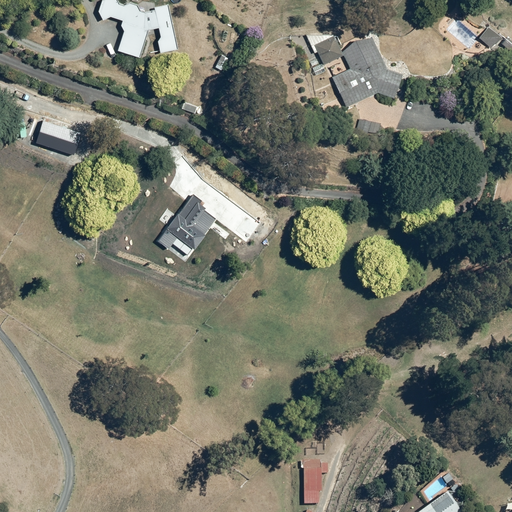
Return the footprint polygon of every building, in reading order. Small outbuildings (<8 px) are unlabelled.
[(157,43),(157,44),(159,53),(176,50),(169,5),(152,8),(153,11),(148,12),(147,12),(146,12),(145,12),(144,12),(143,12),(142,12),(141,11),(140,11),(139,10),(138,9),(138,8),(137,7),(137,6),(136,6),(135,5),(134,4),(133,4),(132,4),(131,3),(130,3),(129,3),(128,3),(127,4),(126,4),(125,4),(124,5),(123,5),(122,5),(121,5),(121,4),(120,4),(119,4),(119,3),(118,3),(118,2),(117,1),(117,0),(116,0),(103,0),(103,1),(102,1),(101,2),(101,3),(100,3),(100,4),(99,5),(99,6),(98,7),(98,8),(98,9),(98,10),(98,11),(98,12),(102,21),(110,17),(122,21),(121,22),(121,23),(120,23),(120,24),(120,25),(120,26),(120,27),(121,27),(121,28),(121,29),(122,29),(122,30),(123,31),(123,32),(123,33),(122,33),(117,51),(139,58),(147,31),(158,29),(159,38),(159,39),(158,39),(158,40),(158,41),(157,41),(157,42),(157,43)] [(386,70),(371,35),(342,48),(337,36),(305,35),(316,58),(309,61),(315,76),(326,71),(330,81),(332,80),(345,107),(377,93),(394,98),(402,75),(386,70)] [(358,119),(356,132),(379,136),(381,122),(358,119)] [(308,504),(314,504),(319,504),(318,458),(303,459),(303,504),(308,504)] [(462,511),(447,490),(414,511),(462,511)] [(511,511),(511,499),(499,511),(511,511)]
